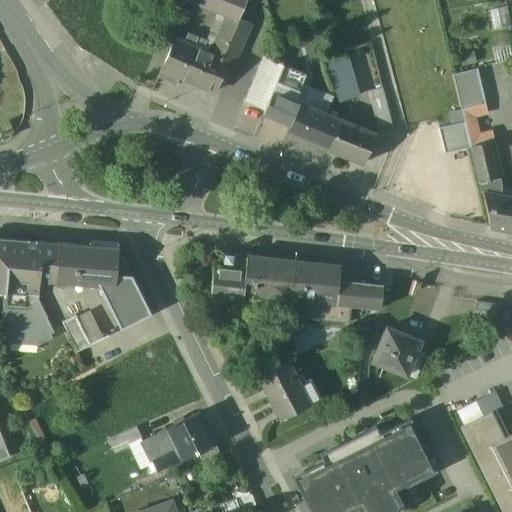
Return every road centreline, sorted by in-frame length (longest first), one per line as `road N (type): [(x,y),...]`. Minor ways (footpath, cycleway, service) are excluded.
road 1 (secondary): [(511,260),(193,136)]
road 2 (secondary): [(174,220),(511,260)]
road 3 (residential): [(263,470),(404,402),(423,410),(479,511)]
road 4 (residential): [(136,216),(144,249),(263,470)]
